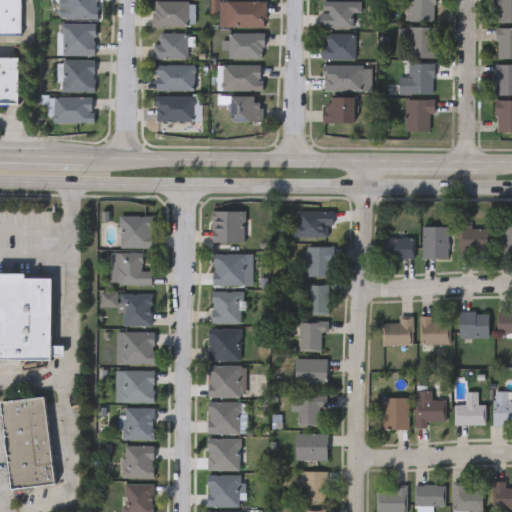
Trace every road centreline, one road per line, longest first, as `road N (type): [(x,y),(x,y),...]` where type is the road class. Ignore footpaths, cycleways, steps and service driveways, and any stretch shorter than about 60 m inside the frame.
road 1 (secondary): [(0,179),(359,193)]
road 2 (residential): [(183,185),(181,511)]
road 3 (residential): [(359,193),(353,511)]
road 4 (secondary): [(295,163),(81,160)]
road 5 (residential): [(465,166),(465,0)]
road 6 (residential): [(295,163),(298,0)]
road 7 (residential): [(129,0),(127,160)]
road 8 (residential): [(511,458),(355,461)]
road 9 (residential): [(358,291),(511,291)]
road 10 (secondary): [(359,193),(511,194)]
road 11 (secondary): [(480,167),(359,165)]
